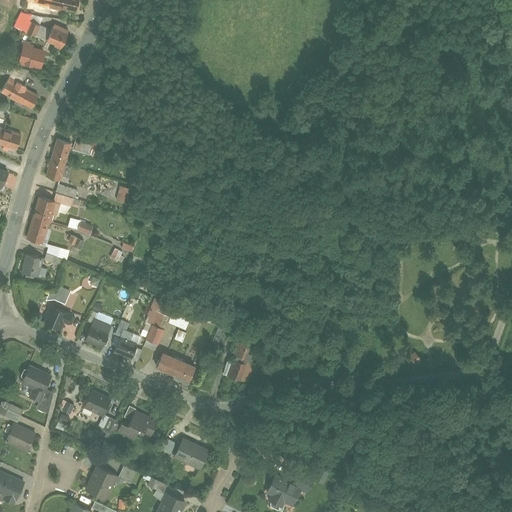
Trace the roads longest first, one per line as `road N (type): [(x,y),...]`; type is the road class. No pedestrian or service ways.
road 1 (residential): [(511,293),(494,341),(474,363),(258,394)]
road 2 (tertiary): [(100,0),(27,175),(0,278)]
road 3 (residential): [(0,319),(214,407),(258,394)]
